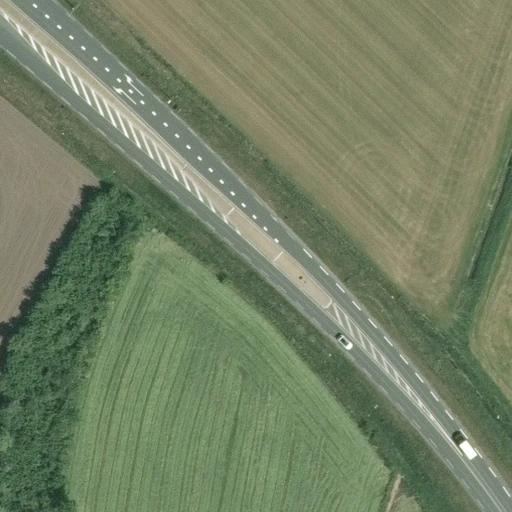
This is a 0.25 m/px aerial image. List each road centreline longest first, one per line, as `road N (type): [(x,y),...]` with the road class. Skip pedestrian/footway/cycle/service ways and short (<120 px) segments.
road 1 (primary): [(482,486),(429,395),(320,267),(27,0)]
road 2 (primary): [(0,33),(299,294),(482,486)]
